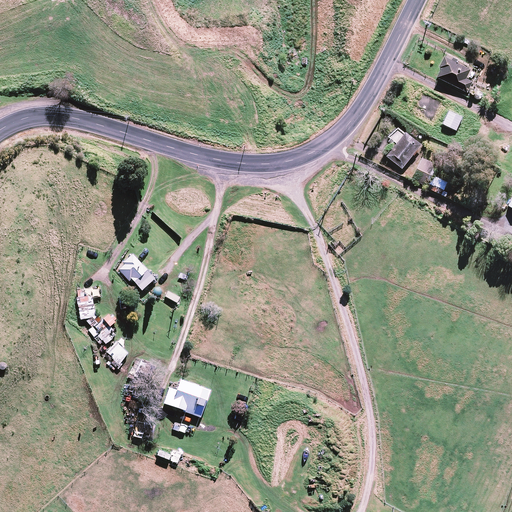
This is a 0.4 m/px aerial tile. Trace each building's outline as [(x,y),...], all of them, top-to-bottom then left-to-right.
[(470,69),(444,56),(438,67),(440,68),(436,77),(467,92),(472,82),(465,78),(470,69)] [(484,90),(489,81),(483,77),(478,86),(484,90)] [(462,117),(448,110),(441,124),(455,130),(462,117)] [(421,144),(405,131),(385,155),(401,168),(421,144)] [(456,135),(447,131),(444,139),(453,143),(456,135)] [(428,173),(417,168),(413,178),(423,183),(428,173)] [(448,180),(435,174),(429,187),(445,195),(447,192),(443,190),(448,180)] [(258,187),(256,195),(266,197),(267,190),(258,187)] [(147,271),(132,255),(123,263),(124,265),(119,270),(129,282),(131,280),(134,283),(147,271)] [(155,280),(147,271),(134,283),(142,291),(155,280)] [(95,318),(91,288),(76,291),(80,320),(95,318)] [(159,289),(157,288),(155,289),(154,290),(153,291),(153,293),(154,295),(155,296),(157,297),(159,296),(160,295),(161,293),(161,291),(160,290),(159,289)] [(116,334),(110,327),(117,321),(110,313),(103,319),(90,331),(94,336),(97,334),(106,344),(116,334)] [(129,353),(116,341),(106,352),(119,364),(129,353)] [(155,366),(138,357),(132,367),(150,376),(155,366)] [(210,391),(180,380),(176,391),(169,388),(163,404),(183,411),(182,412),(200,418),(210,391)] [(262,511),(268,508),(258,495),(252,500),(261,511),(262,511)]
